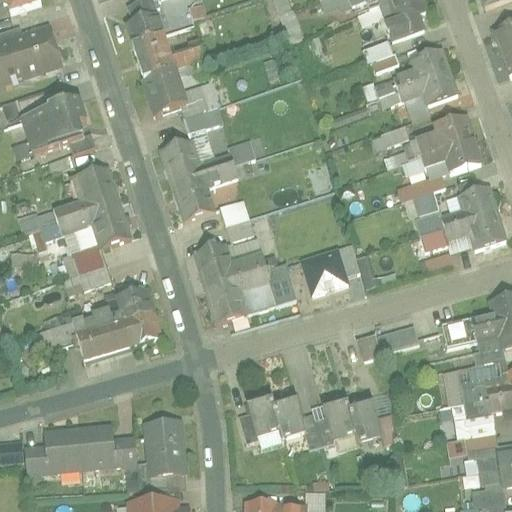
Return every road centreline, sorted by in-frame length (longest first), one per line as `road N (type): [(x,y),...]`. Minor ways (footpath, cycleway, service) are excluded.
road 1 (residential): [(204,363),(83,0)]
road 2 (residential): [(204,363),(511,271)]
road 3 (residential): [(0,422),(204,363)]
road 4 (residential): [(511,166),(452,0)]
road 5 (residential): [(219,511),(204,363)]
